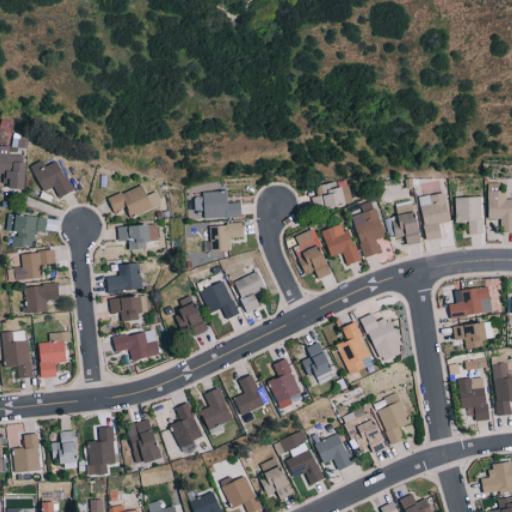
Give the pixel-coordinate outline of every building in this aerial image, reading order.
[(25,188),(25,155),(9,154),(9,146),(0,145),(0,172),(3,173),(3,187),(25,188)] [(30,166),(43,191),(53,186),(59,198),(73,190),(58,160),(44,166),(41,160),(30,166)] [(351,204),(348,180),(315,185),(317,196),(311,197),(313,209),(351,204)] [(489,219),(500,218),(500,232),(511,231),(511,198),(506,199),(506,191),(499,191),(499,183),(487,183),(489,219)] [(109,197),(114,212),(127,207),(130,217),(161,206),(157,192),(147,195),(143,185),(109,197)] [(205,210),(205,218),(241,217),(241,202),(228,203),(227,191),(203,192),(203,198),(195,198),(195,211),(205,210)] [(418,197),(426,240),(441,237),(439,223),(449,222),(444,192),(418,197)] [(469,234),(482,233),(481,196),(454,197),(455,222),(468,221),(469,234)] [(350,217),(365,258),(380,252),(376,239),(384,237),(372,200),(359,204),(362,213),(350,217)] [(420,243),(413,201),(395,204),(397,216),(385,218),(388,238),(405,235),(406,245),(420,243)] [(47,218),(8,214),(6,230),(15,231),(14,246),(33,248),(35,231),(45,232),(47,218)] [(330,257),(342,253),(346,265),(358,261),(344,222),(321,231),(330,257)] [(129,250),(146,248),(145,241),(158,240),(156,223),(117,227),(118,241),(128,240),(129,250)] [(230,251),(230,238),(244,238),(243,224),(210,225),(210,251),(230,251)] [(318,278),(330,273),(311,229),(294,237),(297,245),(293,247),(305,274),(314,270),(318,278)] [(20,253),(22,267),(14,268),(15,280),(42,278),(41,265),(55,263),(54,250),(20,253)] [(117,264),(118,276),(106,277),(107,291),(140,290),(139,263),(117,264)] [(233,282),(247,313),(260,307),(254,293),(265,288),(257,271),(233,282)] [(220,309),(225,320),(238,314),(223,281),(199,292),(209,314),(220,309)] [(47,311),(46,300),(59,298),(58,283),(23,287),(26,314),(47,311)] [(454,290),(455,303),(448,304),(450,317),(491,313),(488,287),(454,290)] [(109,300),(111,313),(120,312),(121,322),(138,320),(137,313),(148,311),(146,294),(109,300)] [(179,301),(183,310),(174,315),(183,334),(192,330),(194,336),(207,330),(191,295),(179,301)] [(379,362),(404,352),(390,317),(376,323),(372,313),(362,317),(379,362)] [(454,340),(464,339),(465,349),(485,346),(484,339),(493,337),(490,321),(452,327),(454,340)] [(341,328),(346,340),(336,344),(349,375),(365,368),(361,360),(369,357),(355,322),(341,328)] [(158,355),(153,329),(112,338),(115,352),(129,349),(131,361),(158,355)] [(0,332),(4,367),(16,366),(18,379),(31,377),(26,330),(0,332)] [(41,378),(57,377),(56,363),(66,362),(65,340),(69,340),(68,331),(48,333),(49,342),(38,343),(41,378)] [(314,373),(318,381),(334,372),(319,342),(305,348),(309,357),(301,361),(308,376),(314,373)] [(272,365),(278,377),(267,382),(280,409),(303,398),(285,359),(272,365)] [(510,414),(508,402),(511,401),(511,376),(508,377),(506,363),(489,365),(497,416),(510,414)] [(241,415),(264,405),(251,375),(238,381),(244,393),(234,398),(241,415)] [(458,379),(460,409),(470,408),(471,421),(487,420),(484,377),(458,379)] [(203,394),(209,407),(200,410),(209,430),(233,420),(219,387),(203,394)] [(399,428),(409,424),(397,393),(373,402),(389,445),(403,439),(399,428)] [(202,437),(188,402),(174,408),(180,421),(169,425),(181,454),(195,448),(192,441),(202,437)] [(361,451),(370,447),(373,453),(385,447),(368,412),(343,424),(350,439),(354,437),(361,451)] [(161,458),(151,419),(126,425),(136,464),(161,458)] [(114,464),(112,427),(98,428),(98,441),(86,442),(88,476),(106,474),(105,464),(114,464)] [(308,442),(303,430),(273,442),(277,454),(308,442)] [(59,431),(60,442),(51,442),(52,463),(76,461),(74,431),(59,431)] [(12,448),(13,472),(39,470),(37,434),(23,435),(23,448),(12,448)] [(322,463),(334,460),(337,470),(351,466),(341,434),(315,442),(322,463)] [(292,478),(304,472),(310,485),(323,479),(309,449),(284,461),(292,478)] [(260,479),(267,494),(276,490),(280,500),(293,494),(276,457),(260,464),(266,477),(260,479)] [(511,460),(489,463),(490,477),(481,478),(483,492),(500,490),(500,494),(511,492),(511,486),(511,460)] [(220,481),(231,509),(243,503),(247,511),(254,511),(261,509),(246,476),(234,481),(231,476),(220,481)] [(222,511),(214,491),(189,501),(193,511),(222,511)] [(429,511),(424,498),(416,502),(412,493),(401,498),(406,511),(429,511)] [(511,511),(511,496),(497,498),(498,508),(489,510),(489,511),(511,511)] [(89,511),(104,511),(104,499),(89,499),(89,511)] [(396,511),(391,501),(379,507),(381,511),(396,511)] [(54,511),(55,502),(42,503),(41,511),(54,511)]
